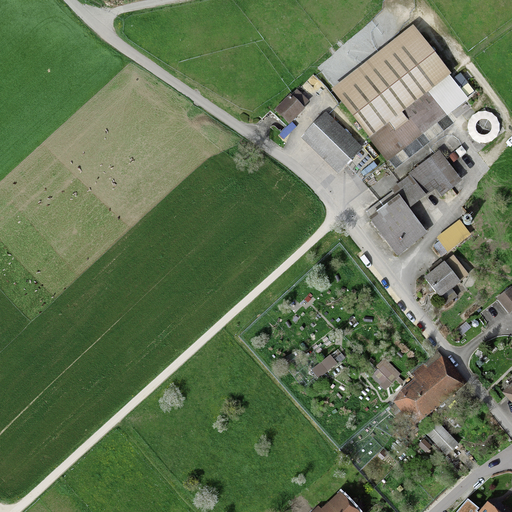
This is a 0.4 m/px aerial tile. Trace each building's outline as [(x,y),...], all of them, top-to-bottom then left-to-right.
[(466,100),(448,77),(449,75),(418,36),(339,98),(385,157),(447,109),(450,113),(466,100)] [(289,123),(302,109),(290,98),(277,111),(289,123)] [(359,149),(326,116),(305,138),(338,170),(359,149)] [(393,191),(398,199),(407,210),(435,188),(441,196),(459,180),(438,152),(408,175),(410,178),(393,191)] [(422,229),(407,210),(398,199),(371,220),(397,255),(416,241),(412,236),(422,229)] [(442,256),(469,234),(459,222),(438,239),(441,242),(434,247),(442,256)] [(468,275),(453,257),(425,279),(446,305),(457,296),(451,288),(468,275)] [(511,290),(511,289),(499,298),(510,312),(511,310),(511,290)] [(338,344),(313,364),(320,373),(346,353),(338,344)] [(386,379),(390,375),(394,379),(399,374),(384,359),(377,366),(380,369),(379,370),(386,379)] [(429,370),(427,371),(424,366),(413,375),(421,384),(413,391),(410,388),(394,400),(414,423),(421,417),(422,418),(423,417),(421,415),(463,380),(448,362),(433,375),(429,370)] [(458,445),(436,421),(425,432),(446,455),(458,445)] [(493,511),(468,491),(459,501),(472,511),(471,511),(493,511)] [(300,497),(291,504),(299,511),(307,511),(311,509),(300,497)] [(353,511),(342,500),(327,511),(353,511)]
